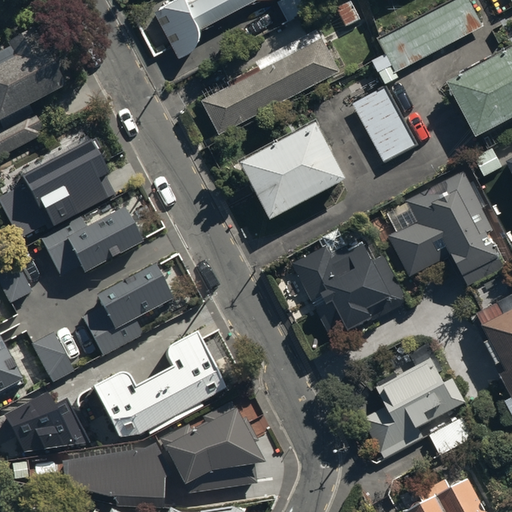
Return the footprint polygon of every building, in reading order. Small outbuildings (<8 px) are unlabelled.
[(166,0),(154,6),(179,54),(180,54),(181,53),(182,53),(183,53),(185,52),(186,52),(187,51),(188,51),(189,50),(190,49),(191,49),(192,48),(193,47),(194,46),(194,45),(195,44),(196,43),(197,42),(197,41),(198,40),(199,39),(199,38),(200,37),(200,36),(201,35),(201,34),(201,32),(201,31),(202,30),(202,29),(202,28),(202,26),(202,25),(202,24),(202,23),(244,0),(277,0),(288,20),(325,0),(166,0)] [(466,0),(448,0),(375,39),(383,55),(371,61),(384,85),(398,77),(395,71),(480,26),(466,0)] [(2,45),(0,46),(0,150),(38,129),(24,103),(59,84),(53,73),(59,70),(49,51),(46,53),(30,25),(0,42),(2,45)] [(260,71),(203,101),(220,134),(341,71),(319,29),(255,61),(260,71)] [(511,46),(443,83),(473,138),(511,117),(511,46)] [(386,87),(352,106),(383,164),(418,145),(386,87)] [(301,131),(241,163),(271,219),(347,178),(320,127),(304,135),(301,131)] [(24,165),(17,169),(37,204),(16,215),(31,242),(58,227),(55,221),(117,188),(114,184),(119,181),(92,132),(87,135),(84,130),(22,163),(24,165)] [(511,155),(503,160),(511,176),(511,155)] [(416,222),(388,235),(408,277),(449,257),(464,287),(502,269),(491,247),(498,244),(463,172),(405,201),(416,222)] [(80,219),(41,240),(59,274),(78,264),(81,271),(141,239),(122,205),(84,226),(80,219)] [(326,245),(292,263),(297,273),(290,277),(308,312),(314,309),(329,336),(344,327),(347,333),(406,301),(380,252),(370,257),(362,242),(348,250),(344,244),(329,252),(326,245)] [(0,289),(6,301),(29,288),(12,258),(0,264),(0,289)] [(79,316),(97,350),(136,329),(130,317),(168,297),(149,262),(93,293),(99,305),(79,316)] [(511,292),(474,313),(476,315),(470,318),(478,332),(481,330),(485,339),(480,341),(509,397),(502,401),(511,419),(511,292)] [(51,381),(73,368),(51,330),(29,342),(51,381)] [(166,348),(174,365),(136,384),(128,368),(94,386),(120,437),(140,434),(226,387),(198,330),(166,348)] [(0,389),(20,378),(0,342),(0,389)] [(384,406),(361,418),(382,458),(425,436),(419,425),(463,402),(450,377),(442,381),(436,371),(441,368),(428,343),(409,353),(416,367),(397,377),(394,372),(376,382),(378,386),(374,387),(384,406)] [(48,392),(5,414),(25,452),(90,442),(67,398),(55,404),(48,392)] [(62,458),(63,487),(114,496),(115,506),(162,507),(162,477),(175,471),(187,493),(254,483),(254,464),(261,460),(251,441),(256,439),(244,417),(241,419),(230,400),(143,448),(62,458)] [(436,422),(440,428),(427,436),(438,453),(469,434),(458,417),(447,425),(442,418),(436,422)] [(420,501),(401,511),(484,511),(477,498),(465,477),(448,487),(443,477),(416,492),(420,501)]
